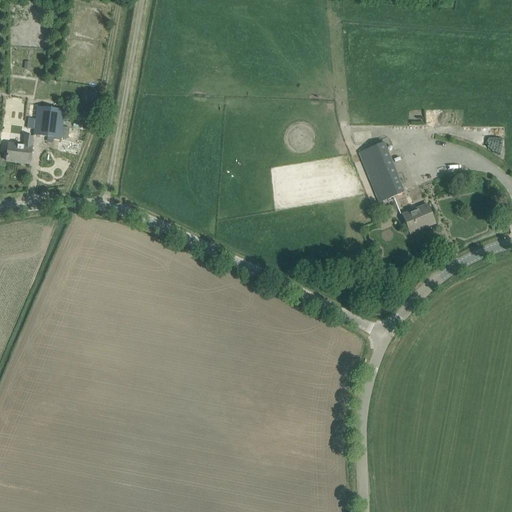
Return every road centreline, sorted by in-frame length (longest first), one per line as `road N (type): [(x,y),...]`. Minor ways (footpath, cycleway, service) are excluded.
road 1 (unclassified): [(0,208),(101,200),(386,335)]
road 2 (track): [(101,200),(143,0)]
road 3 (unclassified): [(365,511),(364,403),(386,335)]
road 4 (unclassified): [(386,335),(430,284),(511,243)]
